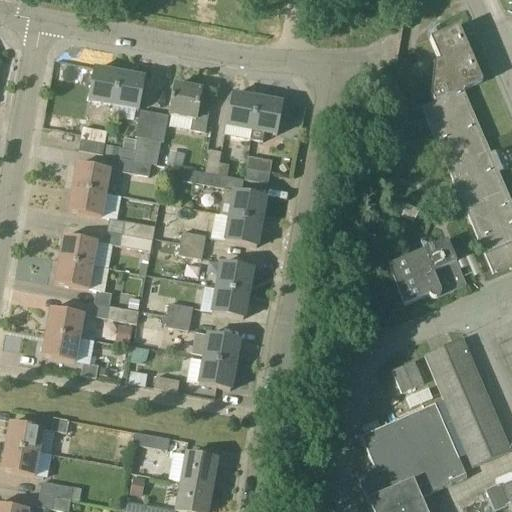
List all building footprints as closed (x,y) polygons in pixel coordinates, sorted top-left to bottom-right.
[(400,5),(399,10),(412,12),(414,0),(381,0),(382,1),(400,5)] [(511,207),(462,93),(480,85),(456,30),(428,42),(438,66),(433,69),(430,97),(434,105),(421,111),(494,277),(511,269),(511,207)] [(119,76),(93,72),(87,103),(113,108),(119,76)] [(119,76),(113,108),(138,112),(144,81),(119,76)] [(210,107),(198,105),(201,91),(175,87),(172,100),(169,118),(170,119),(192,123),(190,133),(190,134),(205,137),(210,107)] [(257,102),(231,97),(224,138),(249,143),(251,133),(257,102)] [(257,102),(251,133),(276,138),(282,106),(257,102)] [(82,140),(104,144),(106,133),(84,130),(82,140)] [(132,164),(146,167),(150,143),(137,140),(134,153),(132,164)] [(105,145),(96,144),(80,142),(78,154),(103,158),(105,145)] [(156,168),(158,162),(161,147),(161,145),(150,143),(146,167),(150,167),(156,168)] [(132,164),(134,153),(122,151),(120,151),(120,150),(106,147),(105,157),(118,160),(118,161),(120,162),(132,164)] [(169,153),(166,168),(182,171),(185,156),(169,153)] [(219,166),(221,155),(209,153),(204,176),(226,180),(229,168),(219,166)] [(117,175),(148,180),(150,167),(146,167),(132,164),(120,162),(117,175)] [(285,165),(279,169),(282,176),(289,172),(285,165)] [(110,172),(76,167),(72,191),(106,197),(110,172)] [(269,176),(266,175),(245,171),(243,183),(267,188),(269,176)] [(184,185),(191,186),(193,174),(186,173),(184,185)] [(204,176),(193,174),(191,186),(224,192),(226,180),(204,176)] [(106,197),(72,191),(67,215),(102,221),(106,197)] [(265,199),(233,194),(228,219),(260,225),(265,199)] [(260,225),(228,219),(224,244),(256,250),(260,225)] [(155,230),(109,222),(107,235),(152,243),(155,230)] [(152,243),(107,235),(104,247),(150,256),(152,243)] [(180,247),(203,251),(206,239),(182,235),(180,247)] [(97,245),(63,239),(58,263),(92,269),(97,245)] [(448,244),(388,269),(405,308),(431,297),(432,299),(432,300),(433,300),(434,301),(436,301),(467,288),(448,244)] [(203,251),(180,247),(177,259),(201,263),(203,251)] [(92,269),(58,263),(54,287),(88,293),(92,269)] [(252,271),(220,265),(218,278),(216,289),(216,291),(247,296),(252,271)] [(140,266),(138,277),(145,279),(147,267),(140,266)] [(216,291),(211,316),(243,322),(247,296),(216,291)] [(111,297),(95,294),(93,307),(108,310),(111,297)] [(139,303),(129,301),(128,311),(138,313),(139,303)] [(93,307),(91,320),(136,327),(139,314),(114,310),(108,310),(93,307)] [(190,323),(192,311),(168,307),(167,317),(166,319),(190,323)] [(45,336),(79,342),(83,317),(50,311),(45,336)] [(190,323),(166,319),(165,331),(188,335),(190,323)] [(118,328),(115,345),(128,348),(132,331),(118,328)] [(135,343),(155,347),(157,332),(138,329),(135,343)] [(79,342),(45,336),(41,360),(74,366),(79,342)] [(191,357),(203,359),(203,362),(234,368),(239,342),(207,337),(207,338),(195,336),(191,357)] [(509,455),(460,343),(423,359),(472,471),(509,455)] [(202,364),(198,387),(198,388),(230,393),(234,368),(203,362),(202,364)] [(413,364),(391,373),(401,396),(423,387),(413,364)] [(98,369),(83,367),(80,379),(95,382),(98,369)] [(146,378),(130,375),(128,387),(144,389),(146,378)] [(179,384),(156,380),(155,381),(153,392),(177,396),(179,384)] [(409,409),(431,401),(428,390),(406,398),(409,409)] [(466,480),(434,408),(361,440),(374,470),(356,478),(370,511),(426,511),(422,500),(466,480)] [(66,436),(68,424),(53,421),(51,434),(66,436)] [(5,450),(39,456),(43,431),(9,425),(5,450)] [(169,442),(134,436),(132,448),(167,454),(169,442)] [(39,456),(5,450),(0,474),(34,480),(39,456)] [(215,474),(210,474),(212,462),(185,457),(180,486),(212,492),(215,474)] [(129,498),(141,500),(145,482),(133,480),(129,498)] [(511,484),(499,490),(497,491),(497,489),(485,494),(492,511),(502,511),(506,510),(506,509),(507,509),(511,506),(511,484)] [(70,504),(79,505),(81,492),(73,490),(73,491),(41,485),(39,498),(70,504)] [(180,486),(175,511),(203,511),(204,507),(209,508),(212,492),(180,486)] [(68,511),(70,504),(39,498),(37,510),(45,511),(68,511)]
